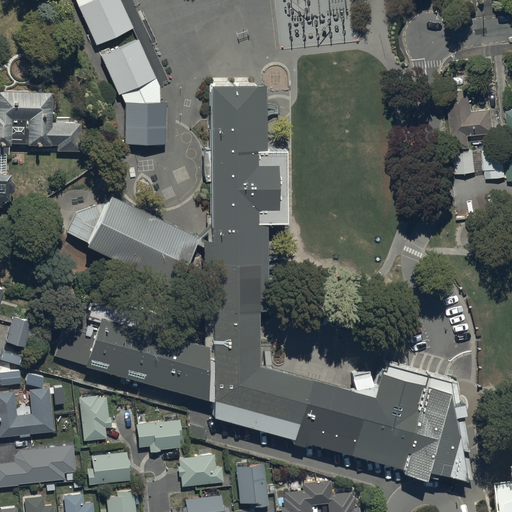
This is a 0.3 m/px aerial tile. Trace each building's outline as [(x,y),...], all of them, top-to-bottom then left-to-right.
[(157,99),(157,82),(119,0),(75,0),(123,101),(122,140),(162,141),(163,100),(157,99)] [(263,82),(207,81),(210,393),(210,411),(367,453),(470,480),(452,377),(378,358),(370,389),(351,383),(267,359),(266,344),(264,218),(284,217),(283,145),(264,145),(263,82)] [(492,106),(472,107),(471,85),(447,86),(451,146),(469,144),(469,138),(486,137),(486,130),(493,130),(492,106)] [(0,152),(4,153),(8,152),(8,142),(10,142),(10,140),(26,140),(26,141),(56,142),(56,148),(79,149),(80,119),(52,118),(53,88),(0,86),(0,152)] [(455,150),(456,170),(475,169),(475,168),(485,167),(485,176),(505,175),(504,162),(498,163),(497,146),(482,147),(483,148),(455,150)] [(8,176),(8,169),(0,168),(0,202),(1,202),(1,195),(7,195),(8,187),(12,187),(13,176),(8,176)] [(84,297),(82,308),(147,325),(170,330),(186,334),(182,318),(146,306),(105,296),(84,297)] [(204,393),(204,339),(186,334),(170,330),(147,325),(82,308),(73,305),(63,303),(51,351),(138,375),(182,387),(204,393)] [(33,319),(12,313),(5,338),(26,344),(33,319)] [(366,366),(349,369),(351,383),(370,389),(366,366)] [(19,368),(0,369),(0,382),(21,380),(19,368)] [(13,388),(0,389),(0,433),(18,432),(19,434),(29,433),(29,431),(53,428),(48,384),(28,386),(30,410),(28,410),(27,406),(15,408),(13,388)] [(97,393),(78,395),(82,438),(106,435),(104,424),(110,424),(109,414),(107,414),(105,394),(97,395),(97,393)] [(209,411),(188,406),(188,413),(187,413),(187,426),(189,426),(188,433),(203,436),(209,411)] [(180,436),(178,417),(135,421),(137,444),(149,443),(149,449),(160,448),(160,446),(179,444),(178,436),(180,436)] [(61,481),(64,481),(64,470),(75,469),(73,443),(19,448),(13,455),(13,459),(0,460),(0,484),(18,483),(18,481),(60,478),(61,481)] [(129,477),(126,449),(91,453),(92,465),(87,466),(88,481),(129,477)] [(214,464),(213,452),(178,455),(179,463),(177,463),(178,474),(180,474),(181,483),(222,480),(220,463),(214,464)] [(267,502),(263,461),(235,464),(239,500),(251,499),(252,504),(267,502)] [(280,504),(280,511),(311,511),(311,502),(327,500),(327,511),(358,511),(358,503),(355,503),(354,494),(352,495),(352,488),(331,490),(330,478),(302,480),(302,487),(284,489),(285,495),(282,495),(283,504),(280,504)] [(511,511),(511,483),(495,485),(497,511),(511,511)] [(116,493),(105,494),(106,511),(135,511),(133,487),(116,488),(116,493)] [(82,491),(63,493),(64,511),(93,511),(92,499),(83,500),(82,491)] [(43,493),(24,495),(25,511),(54,511),(53,502),(44,503),(43,493)] [(222,493),(185,496),(186,511),(228,511),(228,504),(223,504),(222,493)]
